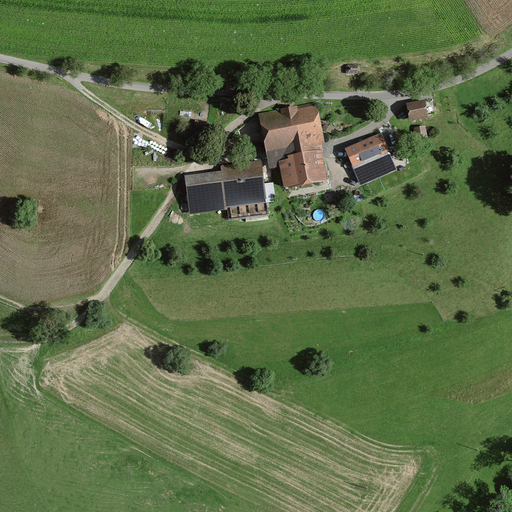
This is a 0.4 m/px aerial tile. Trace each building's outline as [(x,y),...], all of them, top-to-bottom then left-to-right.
[(421,106),(403,108),(405,126),(423,123),(421,106)] [(309,111),(258,119),(264,164),(276,163),(280,188),(320,182),(309,111)] [(423,130),(415,131),(418,145),(425,143),(423,130)] [(378,137),(342,153),(355,184),(392,168),(378,137)] [(228,178),(189,182),(193,214),(267,206),(263,167),(227,171),(228,178)]
